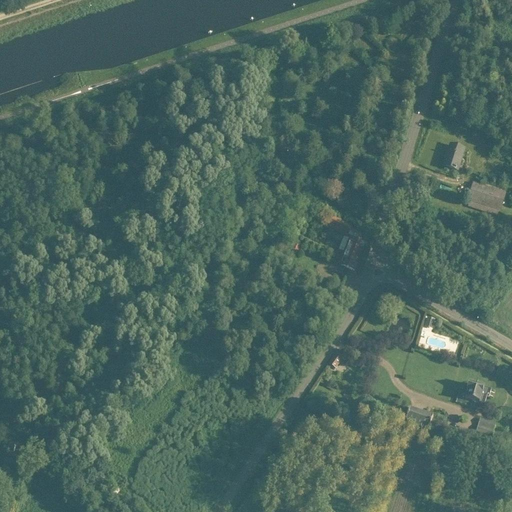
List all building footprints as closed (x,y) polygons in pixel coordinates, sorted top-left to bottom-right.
[(444,167),(453,170),(457,171),(463,150),(450,146),(444,167)] [(500,213),(506,194),(473,184),(467,203),(468,203),(467,208),(496,217),(498,212),(500,213)] [(334,217),(328,227),(347,237),(352,227),(334,217)] [(366,246),(350,239),(339,266),(356,272),(366,246)] [(294,244),(290,252),(297,255),(300,248),(294,244)] [(288,254),(285,258),(292,263),(295,258),(288,254)] [(323,278),(320,284),(327,288),(330,282),(323,278)] [(427,318),(424,328),(432,330),(435,321),(427,318)] [(337,354),(329,365),(335,370),(343,358),(337,354)] [(473,409),(474,404),(484,406),(486,398),(488,398),(491,392),(468,385),(466,392),(460,390),(456,403),(473,409)] [(428,429),(432,416),(409,408),(405,422),(428,429)] [(473,441),(489,446),(491,438),(476,433),(473,441)] [(96,511),(106,511),(111,507),(98,492),(108,481),(92,468),(86,474),(90,478),(88,480),(86,477),(75,487),(96,511)]
